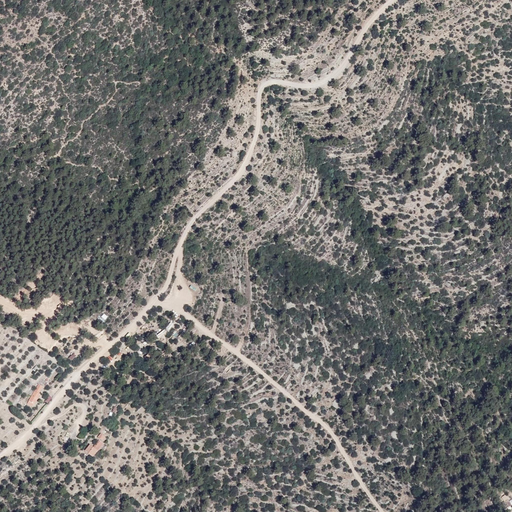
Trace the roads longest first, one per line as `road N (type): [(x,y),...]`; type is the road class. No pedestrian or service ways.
road 1 (unclassified): [(0,456),(164,290),(191,222),(244,166),(262,86),(322,82),(392,0)]
road 2 (track): [(382,511),(328,428),(218,338),(155,300)]
